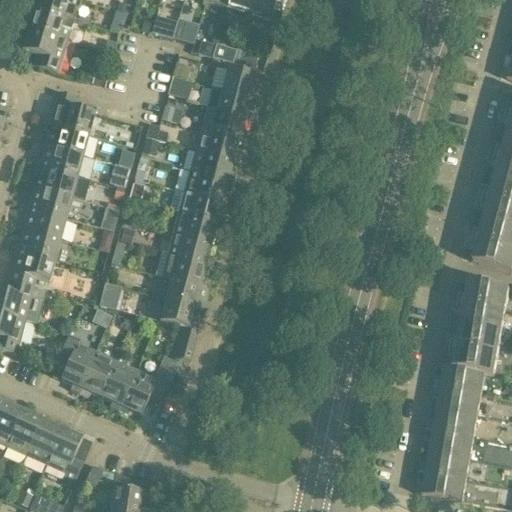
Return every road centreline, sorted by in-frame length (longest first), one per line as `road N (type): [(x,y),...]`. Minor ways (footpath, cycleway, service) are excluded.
road 1 (residential): [(395,511),(511,12)]
road 2 (tertiary): [(310,511),(424,60)]
road 3 (residential): [(166,464),(0,385)]
road 4 (residential): [(310,511),(179,472)]
road 5 (residential): [(0,185),(27,82),(2,76)]
